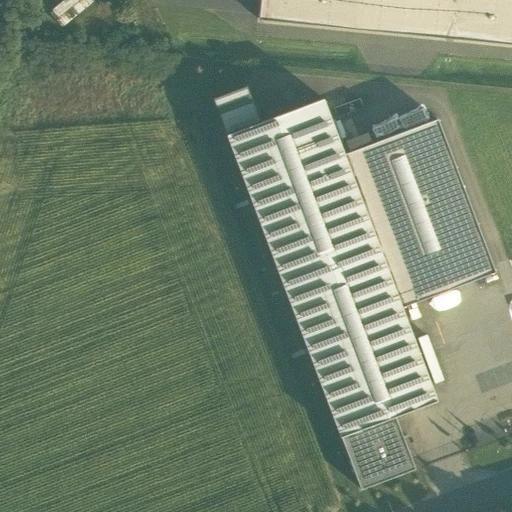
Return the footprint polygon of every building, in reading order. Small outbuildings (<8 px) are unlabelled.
[(60,20),(88,0),(58,0),(50,6),(60,20)] [(511,0),(258,0),(257,19),(511,44),(511,0)] [(213,99),(226,134),(260,122),(246,86),(213,99)] [(340,436),(395,416),(436,400),(401,307),(343,154),(322,98),(260,122),(226,134),(226,135),(340,436)] [(437,119),(343,154),(401,307),(494,272),(437,119)] [(415,469),(395,416),(340,436),(360,489),(415,469)]
